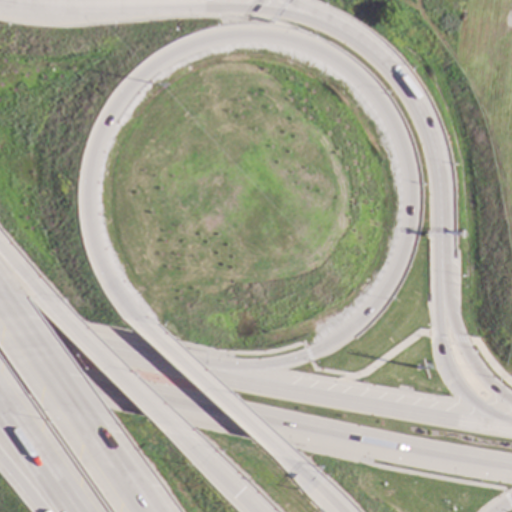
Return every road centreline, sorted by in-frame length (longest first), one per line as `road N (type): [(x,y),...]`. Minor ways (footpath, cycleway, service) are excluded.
road 1 (motorway): [(135,322),(98,266),(84,200),(92,144),(118,96),(159,58),(219,36),(298,42),(348,69),(385,106),(411,175),(411,229),(395,278),(373,312),(308,356),(205,372)]
road 2 (primary): [(83,379),(511,463)]
road 3 (motorway): [(319,21),(0,2)]
road 4 (primary): [(511,427),(205,372)]
road 5 (motorway): [(440,240),(432,146),(405,89),(366,48),(319,21)]
road 6 (motorway): [(511,425),(468,399),(440,357),(440,240)]
road 7 (primary): [(205,372),(0,326)]
road 8 (motorway): [(284,457),(135,322)]
road 9 (motorway): [(184,440),(52,308)]
road 10 (motorway): [(511,404),(482,379),(456,334),(440,240)]
road 11 (motorway): [(0,408),(69,511)]
road 12 (motorway): [(140,511),(71,410)]
road 13 (motorway): [(71,410),(0,311)]
